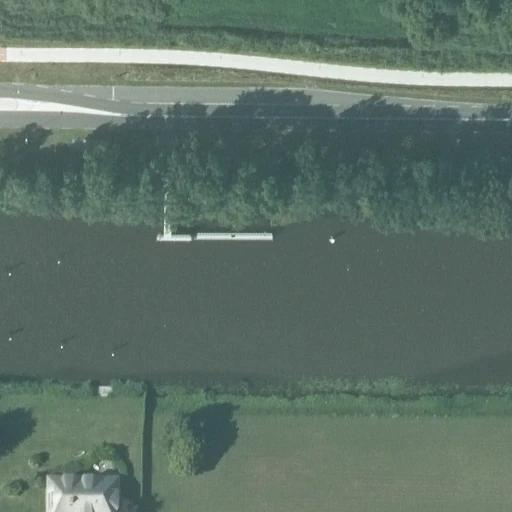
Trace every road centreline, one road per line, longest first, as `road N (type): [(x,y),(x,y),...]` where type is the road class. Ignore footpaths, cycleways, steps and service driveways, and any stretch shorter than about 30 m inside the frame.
road 1 (primary): [(511,121),(121,115)]
road 2 (primary): [(121,115),(0,90)]
road 3 (primary): [(0,119),(106,122),(121,115)]
